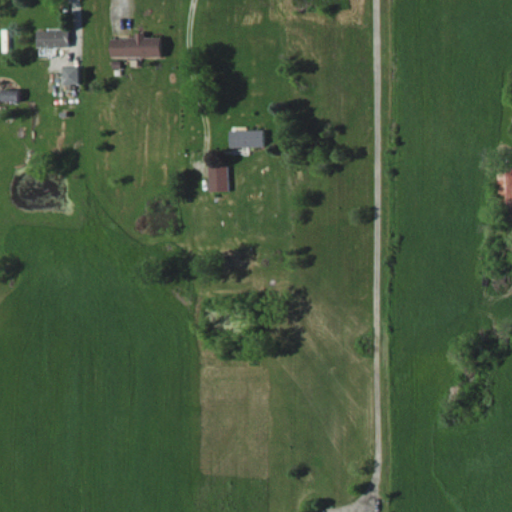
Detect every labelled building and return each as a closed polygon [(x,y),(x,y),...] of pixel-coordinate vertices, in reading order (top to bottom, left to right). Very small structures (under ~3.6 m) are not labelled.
[(71,29),(39,30),(40,46),(71,46),(71,29)] [(165,56),(164,36),(149,36),(149,32),(139,32),(139,37),(113,38),(114,56),(165,56)] [(80,66),(64,66),(65,83),(81,83),(80,66)] [(21,89),(4,89),(4,100),(21,101),(21,89)] [(267,129),(233,130),(233,146),(267,146),(267,129)] [(231,190),(230,165),(211,166),(211,191),(231,190)] [(511,208),(511,168),(501,169),(502,208),(511,208)]
